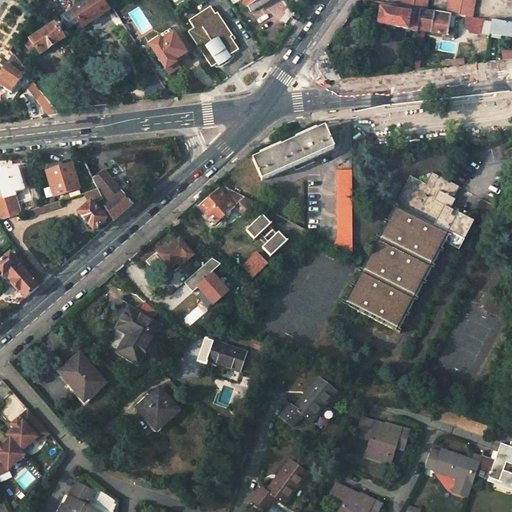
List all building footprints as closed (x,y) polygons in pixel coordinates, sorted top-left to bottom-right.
[(108,0),(88,0),(67,14),(78,30),(113,7),(108,0)] [(269,0),(258,0),(254,3),(258,8),(269,0)] [(420,9),(427,10),(427,0),(401,0),(400,6),(420,9)] [(473,17),(475,0),(448,0),(446,13),(449,13),(466,16),(473,17)] [(400,6),(380,3),(377,24),(417,30),(420,9),(400,6)] [(195,28),(189,32),(212,67),(218,64),(219,65),(231,58),(230,56),(239,50),(231,37),(233,36),(218,13),(216,14),(211,6),(190,21),(195,28)] [(446,35),(449,13),(446,13),(427,10),(420,9),(417,30),(446,35)] [(466,16),(465,24),(469,31),(479,32),(489,34),(489,33),(491,19),(473,17),(466,16)] [(511,22),(491,19),(489,33),(511,36),(511,22)] [(30,40),(25,44),(30,50),(34,47),(38,53),(61,36),(53,24),(29,39),(30,40)] [(161,39),(150,47),(167,71),(177,63),(176,61),(187,53),(174,34),(162,42),(161,39)] [(503,60),(511,58),(511,49),(502,50),(503,60)] [(13,56),(0,75),(0,86),(10,93),(25,70),(13,56)] [(30,77),(24,82),(36,97),(35,98),(50,117),(61,116),(57,110),(30,77)] [(324,128),(288,143),(298,165),(334,149),(324,128)] [(298,165),(288,143),(252,159),(262,180),(298,165)] [(73,166),(47,173),(55,199),(81,191),(73,166)] [(0,171),(0,185),(4,199),(0,200),(0,221),(22,215),(17,196),(26,193),(19,169),(0,171)] [(351,177),(351,170),(336,170),(337,239),(334,245),(352,255),(351,177)] [(400,334),(448,244),(452,234),(464,241),(475,221),(456,212),(457,210),(454,208),(453,210),(451,209),(443,205),(448,197),(453,199),(459,187),(430,172),(425,183),(410,176),(395,205),(393,203),(341,303),(400,334)] [(133,207),(104,177),(95,184),(98,191),(108,212),(113,223),(133,207)] [(232,207),(234,205),(243,197),(223,186),(218,191),(219,192),(200,208),(214,223),(233,207),(232,207)] [(98,191),(86,195),(90,206),(93,204),(102,215),(108,212),(98,191)] [(203,194),(200,192),(194,197),(197,200),(203,194)] [(253,202),(243,197),(234,205),(242,213),(253,202)] [(451,209),(456,201),(453,199),(448,197),(443,205),(451,209)] [(30,212),(32,218),(63,210),(60,203),(30,212)] [(90,206),(79,215),(95,233),(108,222),(102,215),(93,204),(90,206)] [(269,257),(286,242),(277,233),(276,234),(268,226),(270,224),(262,215),(245,230),(253,239),(259,234),(267,242),(260,247),(269,257)] [(464,241),(452,234),(448,244),(459,250),(464,241)] [(186,262),(193,256),(179,240),(168,249),(165,245),(157,253),(170,266),(181,256),(186,262)] [(11,254),(0,263),(0,276),(4,281),(8,279),(25,299),(39,287),(34,281),(11,254)] [(212,259),(185,282),(193,292),(198,288),(213,305),(228,292),(212,273),(221,265),(212,259)] [(38,278),(34,281),(39,287),(44,283),(38,278)] [(137,364),(160,328),(151,322),(158,315),(146,303),(139,315),(130,309),(117,328),(130,336),(126,341),(124,340),(117,351),(137,364)] [(206,344),(199,363),(209,366),(210,362),(241,373),(248,354),(215,343),(214,346),(206,344)] [(59,374),(75,392),(76,390),(86,401),(107,384),(80,355),(59,374)] [(318,379),(293,408),(289,405),(279,417),(292,428),(302,416),(311,424),(336,393),(318,379)] [(180,412),(172,403),(182,394),(171,382),(162,391),(160,389),(137,409),(144,418),(146,415),(157,427),(168,417),(171,420),(180,412)] [(0,471),(10,467),(9,466),(24,453),(21,449),(34,437),(38,441),(48,432),(29,411),(17,421),(20,423),(8,434),(11,438),(0,447),(0,471)] [(386,464),(391,448),(402,451),(408,432),(389,427),(389,428),(353,417),(348,435),(370,442),(366,457),(386,464)] [(466,499),(474,477),(511,490),(511,446),(501,443),(495,460),(481,455),(472,452),(467,462),(438,452),(437,454),(428,451),(422,468),(456,480),(452,494),(466,499)] [(288,462),(264,493),(260,490),(251,502),(263,511),(273,500),(283,507),(307,476),(288,462)] [(62,508),(60,511),(99,511),(87,505),(95,492),(78,483),(66,505),(70,507),(68,511),(62,508)] [(376,511),(380,506),(362,498),(343,489),(334,506),(341,509),(339,511),(376,511)]
